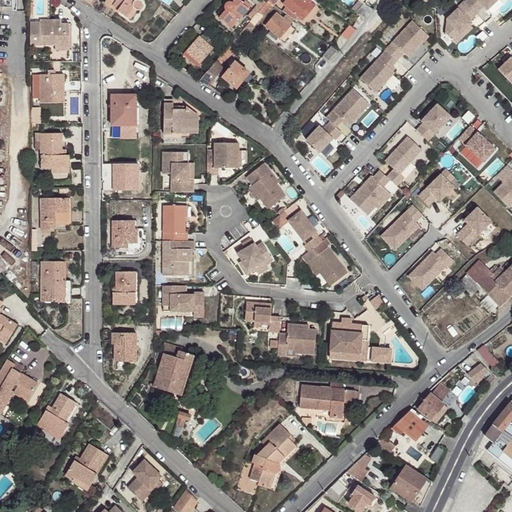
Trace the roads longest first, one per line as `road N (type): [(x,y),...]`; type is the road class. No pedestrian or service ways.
road 1 (residential): [(91,17),(91,380),(233,511)]
road 2 (residential): [(91,17),(266,139),(442,363)]
road 3 (residential): [(293,511),(442,363)]
road 4 (secondary): [(434,511),(474,427),(511,382)]
